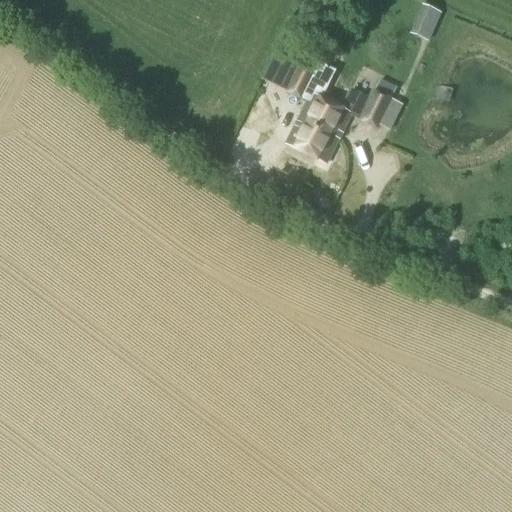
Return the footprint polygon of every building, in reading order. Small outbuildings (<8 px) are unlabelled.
[(422,8),(413,29),(432,37),(441,16),(422,8)] [(306,104),(297,121),(337,140),(348,118),(360,124),(361,122),(378,130),(391,103),(390,102),(396,90),(380,82),(374,94),(372,94),(363,111),(346,103),(342,110),(322,101),(331,81),(335,73),(318,65),(313,74),(300,101),(306,104)] [(297,67),(284,94),(300,102),(300,101),(313,74),(297,67)] [(350,91),(331,81),(322,101),(342,110),(346,103),(351,92),(350,91)] [(325,166),(337,140),(297,121),(285,147),(325,166)]
